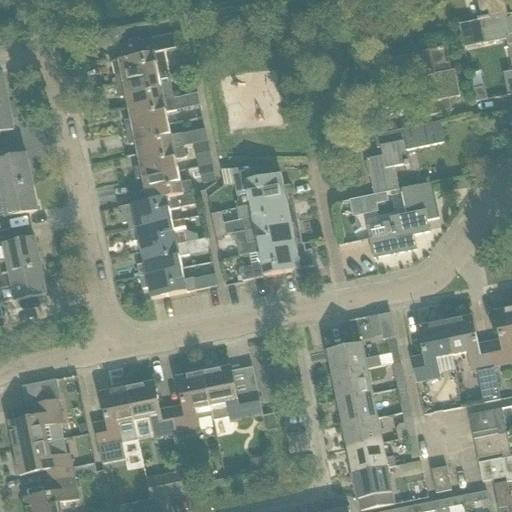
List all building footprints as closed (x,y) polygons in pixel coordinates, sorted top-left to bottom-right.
[(478,0),(483,21),(483,22),(507,17),(507,16),(504,0),(478,0)] [(483,22),(483,21),(459,26),(463,50),(505,41),(507,47),(511,73),(503,74),(508,98),(511,97),(511,14),(507,16),(507,17),(483,22)] [(112,63),(117,87),(169,77),(164,53),(176,51),(173,36),(121,47),(123,61),(112,63)] [(371,64),(376,89),(421,80),(426,104),(415,106),(418,120),(452,113),(449,100),(460,98),(454,72),(443,74),(442,65),(446,64),(442,49),(371,64)] [(126,98),(129,109),(174,100),(173,94),(169,77),(117,87),(119,99),(126,98)] [(484,89),(472,91),(475,103),(487,101),(484,89)] [(198,95),(189,97),(191,109),(200,107),(198,95)] [(124,122),(126,135),(169,126),(166,114),(176,112),(174,100),(129,109),(131,121),(124,122)] [(7,104),(0,105),(0,133),(13,131),(7,104)] [(511,116),(503,118),(504,123),(509,128),(511,126),(511,116)] [(374,137),(377,150),(381,149),(383,158),(367,161),(374,196),(386,194),(399,191),(394,169),(408,165),(405,153),(444,145),(440,123),(374,137)] [(136,145),(138,157),(183,148),(183,147),(181,135),(171,137),(169,126),(126,135),(129,146),(136,145)] [(205,130),(181,135),(183,147),(193,145),(207,142),(205,130)] [(193,145),(198,169),(212,166),(207,142),(193,145)] [(133,169),(136,181),(178,173),(176,161),(186,159),(183,147),(183,148),(138,157),(141,168),(133,169)] [(0,190),(31,184),(26,157),(0,162),(0,190)] [(212,166),(198,169),(202,185),(215,182),(212,166)] [(283,188),(281,176),(276,177),(275,170),(233,171),(238,197),(248,195),(250,207),(293,199),(290,186),(283,188)] [(145,192),(148,203),(148,204),(178,197),(178,199),(193,195),(190,182),(180,184),(178,173),(136,181),(138,193),(145,192)] [(37,212),(31,184),(0,190),(0,205),(4,204),(7,218),(37,212)] [(414,237),(429,234),(427,222),(439,220),(432,185),(401,191),(406,217),(390,220),(391,224),(367,229),(374,260),(417,251),(414,237)] [(374,196),(351,201),(353,216),(377,212),(375,204),(388,202),(386,194),(374,196)] [(128,224),(130,232),(172,223),(170,212),(196,206),(193,195),(178,199),(178,197),(148,204),(148,203),(120,209),(123,225),(128,224)] [(243,220),(245,232),(297,222),(293,199),(250,207),(236,210),(238,221),(243,220)] [(226,236),(222,223),(223,222),(221,213),(210,216),(216,238),(226,236)] [(257,242),(260,254),(302,245),(297,222),(245,232),(248,244),(257,242)] [(139,242),(142,254),(188,245),(185,233),(175,235),(172,223),(130,232),(132,244),(139,242)] [(0,261),(0,277),(40,269),(34,241),(23,243),(20,230),(0,233),(0,248),(5,248),(7,260),(0,261)] [(187,232),(185,233),(188,245),(198,243),(199,242),(197,234),(193,235),(187,232)] [(199,242),(198,243),(200,254),(211,252),(209,240),(199,242)] [(137,267),(140,279),(182,271),(180,259),(190,257),(188,245),(142,254),(144,265),(137,267)] [(302,245),(260,254),(249,256),(251,268),(239,271),(242,283),(293,273),(300,271),(302,271),(314,268),(311,252),(305,253),(304,245),(302,246),(302,245)] [(40,269),(0,277),(0,304),(16,302),(46,296),(40,269)] [(182,271),(140,279),(142,291),(149,289),(151,301),(197,292),(194,280),(184,282),(182,271)] [(300,271),(293,273),(293,274),(297,292),(306,291),(302,271),(300,271)] [(208,277),(194,280),(197,292),(210,289),(208,277)] [(501,341),(488,344),(493,369),(494,369),(511,365),(511,309),(495,313),(501,341)] [(444,324),(451,358),(466,355),(470,374),(477,373),(484,405),(501,401),(494,369),(493,369),(488,344),(477,346),(472,318),(444,324)] [(437,361),(451,358),(444,324),(419,329),(424,357),(412,360),(417,384),(440,380),(437,361)] [(387,340),(392,366),(401,364),(396,339),(387,340)] [(328,353),(333,378),(367,371),(381,368),(379,358),(365,361),(362,346),(328,353)] [(392,366),(397,391),(406,389),(401,364),(392,366)] [(205,369),(202,370),(212,417),(213,422),(228,419),(229,424),(262,417),(257,393),(236,397),(230,369),(218,371),(217,367),(205,369)] [(183,408),(171,410),(176,435),(199,430),(197,420),(212,417),(202,370),(200,370),(188,373),(189,377),(177,379),(183,408)] [(333,378),(338,403),(372,396),(367,371),(333,378)] [(154,384),(127,390),(134,423),(149,420),(153,439),(176,435),(171,410),(159,412),(154,384)] [(397,391),(402,415),(411,413),(406,389),(397,391)] [(134,423),(127,390),(101,395),(106,423),(94,425),(103,466),(126,461),(122,445),(119,427),(134,423)] [(338,403),(343,427),(377,420),(372,396),(338,403)] [(8,425),(14,451),(48,444),(45,429),(63,425),(59,402),(34,406),(36,419),(8,425)] [(468,418),(472,437),(507,430),(503,411),(468,418)] [(402,415),(408,439),(416,438),(411,413),(402,415)] [(275,415),(262,417),(265,432),(277,430),(275,415)] [(343,427),(348,452),(382,445),(377,420),(343,427)] [(507,435),(473,442),(477,461),(511,454),(507,435)] [(416,438),(408,439),(412,460),(421,459),(416,438)] [(47,472),(50,483),(74,478),(70,455),(51,459),(48,444),(14,451),(19,477),(47,472)] [(348,452),(353,477),(387,470),(395,468),(393,458),(385,460),(382,445),(348,452)] [(267,458),(252,461),(255,476),(270,473),(267,458)] [(511,482),(511,459),(511,458),(478,465),(482,484),(493,482),(494,486),(507,484),(507,483),(511,482)] [(432,471),(436,495),(452,492),(447,468),(432,471)] [(387,470),(353,477),(358,502),(359,502),(360,511),(364,511),(394,506),(392,495),(387,470)] [(163,476),(146,479),(151,501),(152,501),(168,498),(163,476)] [(24,501),(26,511),(61,511),(60,505),(79,501),(74,478),(50,483),(52,495),(24,501)] [(188,487),(189,492),(227,485),(226,479),(188,487)] [(510,498),(507,484),(494,486),(499,509),(508,508),(506,499),(510,498)] [(487,493),(462,498),(464,507),(489,501),(487,493)] [(462,498),(437,503),(439,511),(464,507),(462,498)] [(437,503),(412,508),(413,511),(437,511),(439,511),(437,503)]
